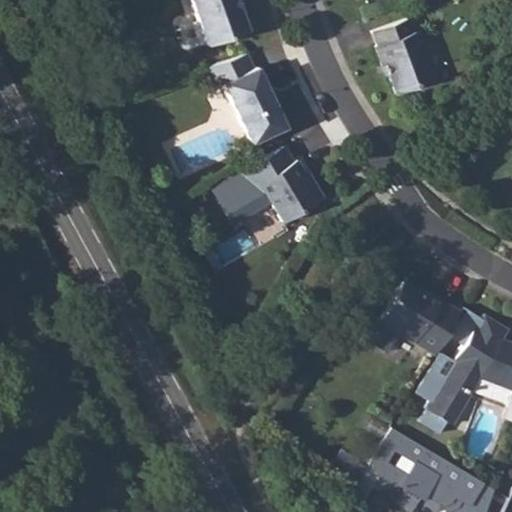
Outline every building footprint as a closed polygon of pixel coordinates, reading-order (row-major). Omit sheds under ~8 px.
[(188,0),(204,44),(244,30),(236,7),(235,7),(232,0),(188,0)] [(405,17),(370,30),(375,44),(373,45),(379,64),(382,63),(393,92),(411,86),(413,81),(429,76),(413,31),(410,32),(405,17)] [(245,52),(203,67),(212,87),(220,83),(247,142),(282,126),(254,66),(252,67),(245,52)] [(290,160),(281,144),(239,169),(249,186),(243,189),(254,208),(262,210),(270,205),(280,221),(320,196),(310,178),(307,180),(294,158),(290,160)] [(431,353),(457,310),(436,297),(434,301),(401,280),(377,320),(378,321),(366,340),(385,351),(396,332),(431,353)] [(477,377),(511,389),(511,339),(509,346),(498,342),(500,337),(506,328),(482,313),(476,324),(474,323),(451,361),(452,362),(442,378),(441,378),(423,407),(450,424),(468,394),(466,393),(477,377)] [(369,459),(383,488),(396,483),(424,497),(424,494),(441,504),(442,509),(436,511),(480,511),(490,485),(390,425),(369,459)]
